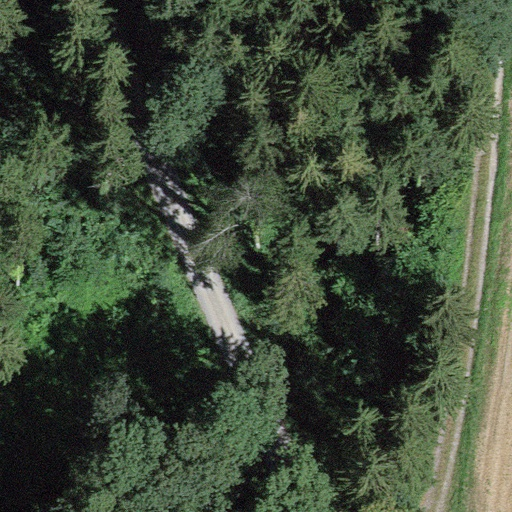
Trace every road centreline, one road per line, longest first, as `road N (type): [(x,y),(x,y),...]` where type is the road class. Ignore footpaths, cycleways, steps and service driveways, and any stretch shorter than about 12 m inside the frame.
road 1 (track): [(315,511),(83,0)]
road 2 (track): [(495,0),(434,511)]
